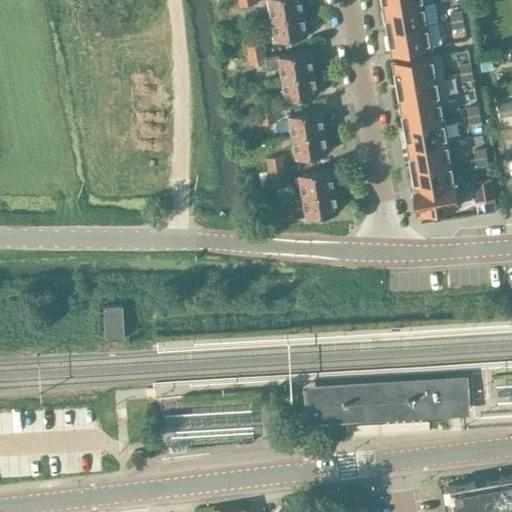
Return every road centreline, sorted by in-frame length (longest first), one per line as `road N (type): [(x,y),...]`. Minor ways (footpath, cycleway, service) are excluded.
road 1 (tertiary): [(0,508),(396,463)]
road 2 (unclassified): [(0,236),(390,237)]
road 3 (residential): [(390,237),(347,0)]
road 4 (unclassified): [(390,237),(511,231)]
